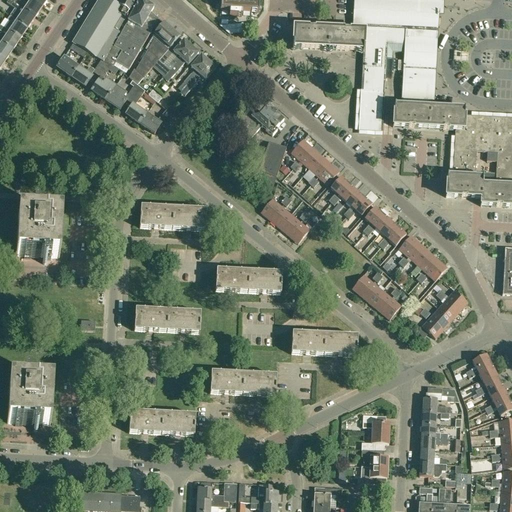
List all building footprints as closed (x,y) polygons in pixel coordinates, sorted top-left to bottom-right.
[(10,16),(17,21),(28,29),(35,18),(24,10),(9,0),(8,0),(6,4),(14,9),(10,16)] [(35,18),(43,7),(32,0),(24,0),(26,1),(27,0),(30,2),(24,10),(35,18)] [(118,32),(135,0),(100,0),(74,45),(88,54),(101,62),(103,63),(106,58),(120,33),(118,32)] [(120,33),(106,58),(103,63),(106,65),(111,67),(113,68),(116,63),(128,71),(153,29),(156,32),(163,24),(159,20),(151,14),(154,9),(141,0),(140,0),(122,34),(120,33)] [(220,0),(220,11),(229,12),(229,17),(241,18),(242,12),(258,13),(259,0),(220,0)] [(357,0),(355,33),(354,52),(362,52),(360,84),(384,85),(386,60),(391,60),(392,54),(404,54),(405,45),(433,46),(435,0),(357,0)] [(20,40),(28,29),(17,21),(10,16),(7,20),(10,22),(5,29),(9,32),(20,40)] [(129,79),(132,82),(137,86),(159,62),(178,41),(180,38),(163,24),(156,32),(156,33),(153,38),(154,40),(135,72),(134,71),(129,79)] [(7,35),(2,43),(13,51),(20,40),(9,32),(5,29),(2,27),(2,28),(0,26),(0,31),(3,34),(4,33),(7,35)] [(324,50),(325,31),(294,29),(292,48),(300,49),(324,50)] [(348,51),(354,52),(355,33),(325,31),(324,50),(348,51)] [(13,51),(2,43),(0,41),(0,57),(5,62),(13,51)] [(181,44),(178,41),(159,62),(170,71),(164,79),(175,67),(191,48),(184,41),(181,44)] [(88,54),(74,45),(70,50),(85,59),(88,54)] [(405,45),(404,54),(404,65),(432,66),(433,46),(405,45)] [(191,48),(175,67),(164,79),(168,82),(185,63),(189,66),(199,54),(191,48)] [(182,94),(209,63),(202,57),(192,68),(195,71),(188,79),(178,90),(182,94)] [(72,64),(64,59),(57,68),(71,78),(78,69),(77,68),(74,66),(72,64)] [(85,74),(78,69),(71,78),(85,88),(92,78),(90,77),(93,73),(98,76),(105,66),(106,65),(103,63),(101,62),(94,71),(89,68),(85,74)] [(209,63),(182,94),(181,95),(184,98),(195,85),(198,82),(202,85),(205,81),(206,81),(216,70),(209,63)] [(106,65),(105,66),(98,76),(103,80),(111,67),(106,65)] [(432,66),(404,65),(403,78),(431,79),(432,71),(432,66)] [(431,79),(403,78),(402,93),(430,94),(431,79)] [(105,102),(116,87),(106,80),(102,85),(98,82),(91,92),(105,102)] [(382,134),(382,127),(383,117),(383,108),(384,85),(360,84),(358,133),(382,134)] [(120,89),(119,90),(116,87),(105,102),(119,111),(125,102),(127,104),(137,90),(133,88),(127,96),(125,94),(125,93),(120,89)] [(146,116),(145,115),(146,113),(141,110),(140,112),(133,107),(136,103),(142,94),(137,90),(127,104),(129,105),(123,114),(126,116),(140,126),(146,116)] [(401,109),(421,110),(429,110),(430,94),(402,93),(401,109)] [(243,147),(260,127),(274,112),(257,98),(248,108),(247,107),(236,138),(235,141),(243,147)] [(166,111),(175,119),(179,114),(171,107),(166,111)] [(421,110),(401,109),(394,108),(393,128),(428,130),(429,110),(421,110)] [(429,110),(428,130),(436,130),(454,131),(464,131),(464,117),(464,112),(437,110),(429,110)] [(276,132),(275,131),(283,122),(280,119),(280,118),(274,112),(260,127),(271,137),(276,132)] [(156,123),(146,116),(140,126),(154,135),(160,126),(166,130),(170,125),(160,118),(156,123)] [(464,131),(477,132),(476,146),(476,153),(486,153),(488,126),(485,126),(485,118),(464,117),(464,131)] [(497,147),(498,133),(506,133),(507,119),(485,118),(485,126),(488,126),(486,153),(486,163),(496,163),(497,147)] [(497,147),(511,147),(511,119),(507,119),(506,133),(498,133),(497,147)] [(477,132),(464,131),(454,131),(454,145),(476,146),(477,132)] [(291,155),(300,163),(312,149),(303,141),(291,155)] [(270,195),(286,150),(269,143),(265,154),(255,150),(252,170),(257,172),(255,182),(270,195)] [(476,153),(476,146),(454,145),(453,159),(475,160),(476,153)] [(496,163),(496,167),(511,167),(511,147),(497,147),(496,163)] [(300,163),(309,171),(321,157),(312,149),(300,163)] [(309,171),(318,179),(330,165),(321,157),(309,171)] [(453,159),(452,172),(452,173),(475,174),(475,160),(453,159)] [(339,174),(330,165),(318,179),(327,187),(339,174)] [(283,166),(280,171),(285,176),(289,172),(283,166)] [(496,174),(511,175),(511,167),(496,167),(496,174)] [(511,175),(496,174),(482,174),(482,181),(481,188),(511,189),(511,175)] [(330,190),(335,195),(324,207),(327,210),(348,185),(341,178),(330,190)] [(481,200),(481,188),(482,181),(474,180),(452,179),(446,179),(445,198),(481,200)] [(341,199),(346,204),(356,192),(348,185),(327,210),(329,212),(341,199)] [(511,189),(481,188),(481,200),(480,207),(481,207),(495,207),(496,208),(501,208),(511,208),(511,189)] [(353,211),(364,199),(356,192),(346,204),(353,211)] [(372,206),(364,199),(353,211),(361,218),(372,206)] [(271,222),(282,209),(273,201),(261,214),(271,222)] [(172,231),(173,210),(140,209),(139,229),(172,231)] [(271,222),(280,230),(292,216),(282,209),(271,222)] [(362,233),(365,235),(383,216),(375,209),(364,220),(370,225),(362,233)] [(206,212),(173,210),(172,231),(205,233),(206,212)] [(17,248),(16,257),(59,260),(62,216),(18,214),(17,248)] [(292,216),(280,230),(289,238),(301,224),(292,216)] [(375,230),(380,234),(390,222),(383,216),(365,235),(368,238),(375,230)] [(388,241),(398,229),(390,222),(380,234),(388,241)] [(301,224),(289,238),(299,246),(310,232),(301,224)] [(406,236),(398,229),(388,241),(395,248),(406,236)] [(399,251),(408,259),(420,245),(410,237),(399,251)] [(417,267),(429,253),(420,245),(408,259),(417,267)] [(8,256),(16,257),(17,248),(8,247),(7,247),(6,248),(5,248),(4,248),(4,249),(4,250),(3,250),(3,251),(3,252),(3,253),(3,254),(4,254),(4,255),(5,255),(6,256),(8,256)] [(511,251),(506,251),(506,250),(504,250),(504,252),(506,252),(505,261),(504,261),(504,262),(505,262),(503,295),(502,295),(502,297),(504,297),(504,295),(511,295),(511,251)] [(417,267),(426,275),(438,261),(429,253),(417,267)] [(435,283),(447,270),(438,261),(426,275),(435,283)] [(215,293),(248,294),(249,273),(217,272),(215,293)] [(282,275),(249,273),(248,294),(280,296),(282,275)] [(362,299),(373,285),(364,277),(352,291),(362,299)] [(382,293),(373,285),(362,299),(371,307),(382,293)] [(446,302),(459,314),(467,304),(454,292),(446,302)] [(371,307),(380,315),(392,301),(382,293),(371,307)] [(392,301),(380,315),(389,322),(401,309),(392,301)] [(438,311),(451,323),(459,314),(446,302),(438,311)] [(134,332),(167,334),(168,313),(135,311),(134,332)] [(438,311),(430,320),(443,332),(451,323),(438,311)] [(168,313),(167,334),(200,336),(201,315),(168,313)] [(435,341),(443,332),(430,320),(421,329),(435,341)] [(95,324),(81,323),(80,333),(95,334),(95,324)] [(291,355),(323,357),(324,337),(292,335),(291,355)] [(324,337),(323,357),(356,359),(357,339),(324,337)] [(491,365),(486,356),(472,363),(477,372),(491,365)] [(477,372),(481,381),(495,374),(491,365),(477,372)] [(486,390),(500,383),(495,374),(481,381),(486,390)] [(210,395),(242,397),(243,376),(211,375),(210,395)] [(243,376),(242,397),(275,398),(276,378),(243,376)] [(9,381),(7,424),(51,427),(53,383),(9,381)] [(505,392),(500,383),(486,390),(491,399),(505,392)] [(446,398),(446,403),(458,404),(454,392),(441,391),(441,398),(446,398)] [(505,392),(491,399),(495,409),(509,401),(505,392)] [(436,395),(426,395),(426,401),(423,401),(422,415),(436,415),(440,416),(449,416),(450,410),(438,409),(438,403),(436,403),(436,401),(436,395)] [(511,406),(509,401),(495,409),(500,418),(511,411),(511,406)] [(129,435),(162,436),(163,416),(130,414),(129,435)] [(435,428),(436,415),(422,415),(421,427),(435,428)] [(195,417),(163,416),(162,436),(194,438),(195,417)] [(372,429),(371,435),(388,436),(389,426),(376,425),(376,418),(363,418),(362,428),(372,429)] [(511,434),(511,421),(499,423),(500,435),(511,434)] [(435,435),(435,428),(421,427),(421,440),(447,441),(447,436),(435,435)] [(501,447),(511,446),(511,434),(500,435),(501,447)] [(361,452),(375,453),(375,446),(388,447),(388,436),(371,435),(371,445),(361,445),(361,452)] [(447,447),(447,441),(421,440),(420,453),(434,453),(434,447),(439,447),(439,446),(447,447)] [(502,459),(511,458),(511,446),(501,447),(502,453),(502,459)] [(365,469),(370,470),(387,470),(387,460),(374,459),(375,453),(361,452),(361,459),(363,459),(363,463),(363,466),(365,469)] [(433,467),(434,453),(420,453),(419,466),(433,467)] [(503,471),(511,470),(511,458),(502,459),(503,471)] [(446,467),(438,467),(433,467),(419,466),(419,479),(433,480),(433,473),(446,473),(446,467)] [(386,481),(387,470),(370,470),(370,475),(365,474),(364,479),(360,479),(359,486),(373,487),(373,480),(386,481)] [(511,474),(503,473),(502,479),(501,485),(511,486),(511,474)] [(500,497),(511,498),(511,486),(501,485),(500,497)] [(236,504),(236,486),(224,486),(223,498),(223,504),(228,504),(236,504)] [(245,486),(239,486),(239,492),(238,504),(250,504),(251,499),(244,499),(245,493),(245,486)] [(272,494),(272,488),(262,487),(262,494),(264,493),(264,500),(258,499),(251,499),(250,504),(259,505),(263,505),(277,506),(277,494),(272,494)] [(430,511),(431,506),(432,493),(432,490),(419,489),(419,495),(426,496),(426,505),(418,505),(417,511),(430,511)] [(197,497),(197,502),(210,503),(223,504),(223,498),(210,497),(211,491),(203,491),(197,490),(197,497)] [(313,508),(330,509),(335,509),(336,491),(314,490),(313,508)] [(438,506),(431,506),(430,511),(443,511),(444,506),(444,490),(438,490),(438,506)] [(444,506),(443,511),(456,511),(456,507),(450,507),(451,491),(444,490),(444,506)] [(82,494),(80,511),(139,511),(140,499),(121,497),(121,496),(82,494)] [(511,498),(500,497),(499,509),(511,510),(511,498)] [(223,504),(210,503),(197,502),(196,511),(209,511),(210,508),(228,509),(228,504),(223,504)]
